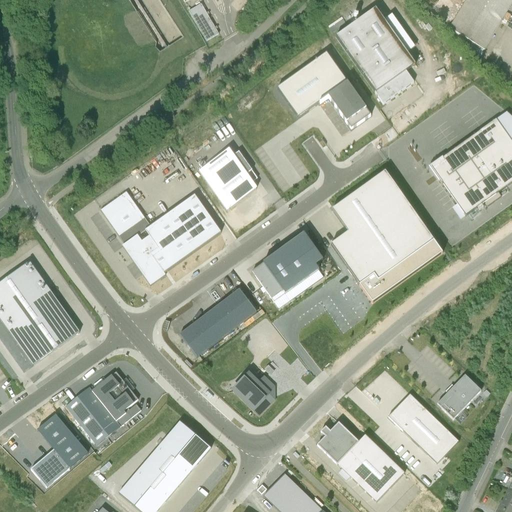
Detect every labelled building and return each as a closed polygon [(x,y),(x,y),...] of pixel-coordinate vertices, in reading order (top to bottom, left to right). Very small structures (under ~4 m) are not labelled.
[(511,0),(466,0),(446,32),(481,53),(511,3),(511,0)] [(186,11),(206,43),(221,34),(202,2),(186,11)] [(375,10),(335,38),(375,94),(405,73),(415,66),(375,10)] [(371,117),(326,55),(277,90),(298,120),(320,104),(320,105),(328,99),(351,131),(371,117)] [(405,73),(375,94),(383,106),(413,84),(405,73)] [(442,159),(429,168),(441,185),(442,184),(457,205),(452,209),(460,220),(484,204),(486,208),(501,197),(498,193),(511,183),(511,118),(506,114),(443,159),(442,159)] [(228,151),(199,172),(227,211),(256,190),(252,184),(233,157),(228,151)] [(239,153),(233,157),(252,184),(257,179),(239,153)] [(332,211),(347,234),(331,246),(373,303),(444,254),(385,173),(332,211)] [(125,246),(151,228),(126,194),(101,212),(125,246)] [(221,234),(195,197),(151,228),(125,246),(122,248),(150,288),(166,277),(164,274),(221,234)] [(263,264),(252,272),(274,302),(285,294),(319,270),(315,265),(322,260),(304,235),(263,264)] [(30,263),(0,284),(0,319),(33,366),(79,333),(30,263)] [(257,312),(239,290),(180,335),(197,358),(257,312)] [(116,373),(92,392),(116,422),(126,414),(125,413),(129,410),(128,409),(138,400),(116,373)] [(249,376),(234,391),(259,415),(274,400),(274,388),(264,379),(258,385),(249,376)] [(481,392),(465,377),(437,406),(453,421),(481,392)] [(89,389),(66,407),(97,446),(141,411),(136,405),(129,410),(125,413),(126,414),(116,422),(92,392),(89,389)] [(410,396),(388,418),(437,465),(459,443),(410,396)] [(55,415),(37,431),(54,451),(69,469),(87,454),(55,415)] [(180,423),(119,495),(138,511),(157,511),(211,449),(180,423)] [(325,438),(317,446),(337,466),(359,443),(338,424),(330,433),(325,428),(321,433),(325,438)] [(359,443),(337,466),(342,471),(338,475),(346,483),(350,479),(376,504),(404,475),(365,437),(359,443)] [(54,451),(30,470),(46,489),(69,469),(54,451)] [(285,476),(263,497),(278,511),(321,511),(322,511),(285,476)] [(511,511),(511,492),(507,490),(495,511),(511,511)]
